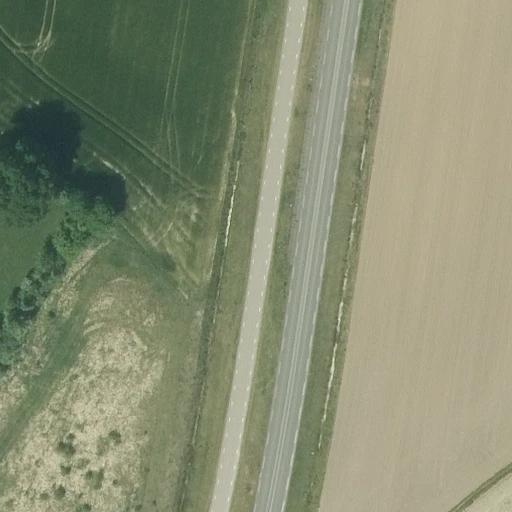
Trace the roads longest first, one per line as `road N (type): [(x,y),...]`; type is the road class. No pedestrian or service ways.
road 1 (primary): [(346,0),(267,511)]
road 2 (unclassified): [(297,0),(218,511)]
